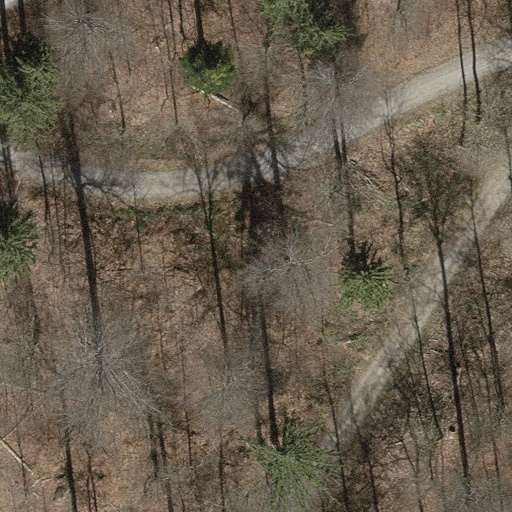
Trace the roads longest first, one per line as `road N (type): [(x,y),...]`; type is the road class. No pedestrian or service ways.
road 1 (track): [(511,50),(290,159),(223,178),(166,188),(104,184),(44,171),(0,145)]
road 2 (track): [(511,169),(293,511)]
